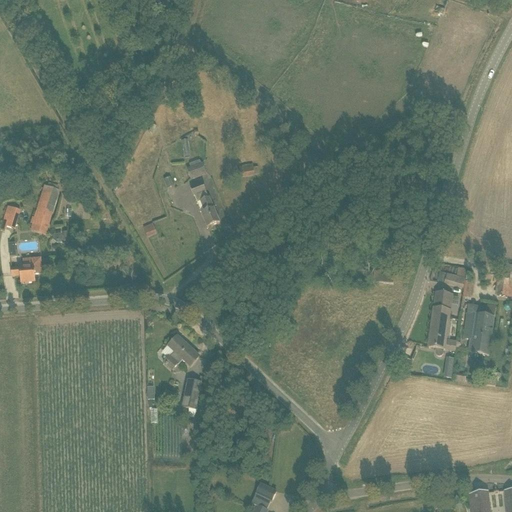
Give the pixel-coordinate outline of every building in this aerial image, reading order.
[(191,180),(206,174),(202,163),(201,164),(200,161),(189,164),(191,168),(187,169),(191,180)] [(242,179),(255,176),(253,165),(240,167),(242,179)] [(194,197),(198,196),(204,212),(201,214),(207,228),(220,223),(209,198),(203,183),(194,187),(190,188),(194,197)] [(59,191),(48,187),(45,187),(33,225),(47,230),(59,191)] [(14,230),(20,212),(20,211),(8,207),(2,226),(14,230)] [(144,228),(148,238),(157,235),(153,225),(144,228)] [(62,235),(53,236),(53,241),(58,244),(63,244),(62,235)] [(16,243),(9,243),(10,257),(17,257),(16,243)] [(24,268),(12,269),(11,269),(12,278),(21,277),(21,285),(36,284),(35,276),(43,275),(42,262),(33,263),(33,260),(23,260),(24,268)] [(496,296),(508,298),(511,275),(499,273),(496,296)] [(466,279),(447,274),(445,285),(464,290),(466,279)] [(393,285),(394,277),(380,276),(379,284),(393,285)] [(429,349),(436,350),(435,354),(438,357),(440,358),(443,356),(444,351),(445,351),(456,352),(457,343),(446,341),(452,296),(436,294),(429,349)] [(473,341),(471,355),(489,358),(494,319),(495,310),(477,308),(476,316),(468,315),(464,340),(473,341)] [(177,338),(168,347),(174,353),(164,364),(172,371),(182,360),(190,368),(199,358),(177,338)] [(202,384),(188,381),(182,409),(196,411),(202,384)] [(277,493),(270,490),(261,485),(257,496),(272,503),(277,493)] [(491,511),(488,492),(469,495),(470,511),(491,511)]
